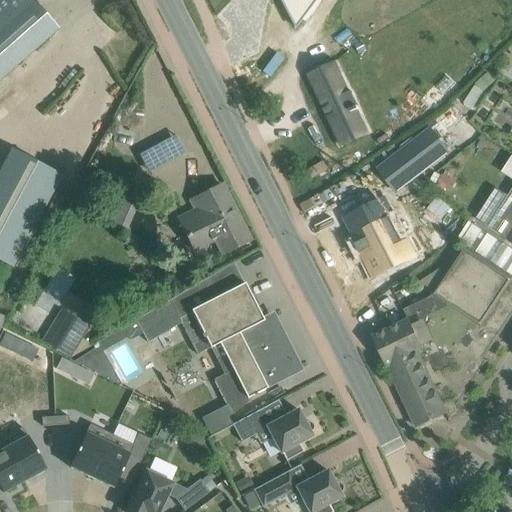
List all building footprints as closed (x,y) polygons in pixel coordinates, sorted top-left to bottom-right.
[(0,0),(0,79),(43,42),(58,29),(32,0),(0,0)] [(275,0),(293,32),(300,23),(299,23),(315,0),(275,0)] [(329,68),(310,76),(339,140),(348,136),(347,134),(356,130),(357,132),(366,128),(358,110),(360,109),(358,106),(359,106),(353,91),(350,92),(341,73),(333,77),(329,68)] [(151,129),(129,117),(102,165),(123,178),(151,129)] [(436,126),(398,154),(414,177),(453,148),(436,126)] [(141,149),(150,170),(184,155),(175,135),(141,149)] [(12,149),(0,170),(0,260),(12,267),(61,175),(12,149)] [(180,225),(194,253),(214,243),(220,256),(250,241),(222,185),(189,202),(196,216),(180,225)] [(511,191),(489,227),(511,242),(511,191)] [(378,194),(346,211),(361,241),(375,268),(407,251),(378,194)] [(456,400),(511,315),(511,277),(465,245),(431,296),(404,309),(409,320),(376,335),(385,353),(383,354),(417,427),(448,413),(447,412),(459,407),(456,400)] [(245,284),(178,318),(181,323),(197,355),(217,345),(230,372),(214,380),(227,405),(232,414),(232,415),(249,402),(248,399),(268,389),(267,387),(272,384),(272,385),(298,371),(270,316),(263,320),(245,284)] [(124,327),(131,340),(143,333),(148,342),(181,323),(178,318),(169,301),(134,321),(124,327)] [(0,346),(9,351),(15,339),(5,334),(0,342),(0,346)] [(95,349),(74,362),(119,384),(121,383),(103,352),(98,342),(93,345),(95,349)] [(67,374),(72,364),(62,359),(56,369),(67,374)] [(259,411),(233,425),(242,442),(255,435),(266,429),(271,439),(280,455),(282,454),(286,461),(304,452),(299,444),(312,437),(310,433),(313,430),(314,426),(312,423),(308,421),(305,422),(298,410),(279,420),(277,416),(265,422),(260,412),(279,402),(278,400),(259,411)] [(227,405),(202,418),(211,436),(232,424),(228,417),(232,414),(227,405)] [(68,416),(55,417),(56,425),(69,425),(68,416)] [(55,417),(42,417),(42,426),(56,425),(55,417)] [(90,424),(70,467),(92,478),(113,435),(90,424)] [(23,427),(1,439),(25,481),(46,469),(23,427)] [(113,435),(92,478),(114,488),(119,478),(129,456),(140,461),(151,440),(149,439),(139,434),(134,445),(113,435)] [(1,439),(0,439),(0,486),(3,493),(25,481),(1,439)] [(300,465),(253,490),(263,507),(296,490),(307,511),(333,511),(329,504),(342,497),(340,494),(343,491),(343,487),(341,484),(338,482),(334,483),(328,470),(309,481),(307,477),(295,483),(289,473),(301,466),(300,465)] [(159,511),(168,495),(176,499),(185,511),(209,492),(200,480),(187,490),(147,470),(137,489),(134,487),(128,498),(132,500),(126,511),(159,511)]
